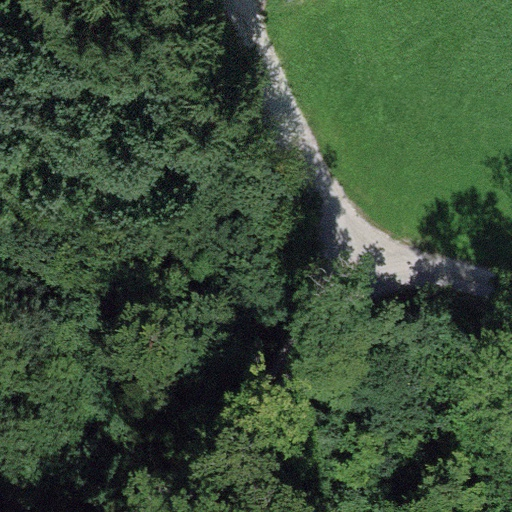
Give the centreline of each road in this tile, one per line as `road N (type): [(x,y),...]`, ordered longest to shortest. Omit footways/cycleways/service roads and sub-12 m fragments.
road 1 (track): [(150,511),(330,313),(227,0)]
road 2 (track): [(330,313),(439,280),(511,306)]
